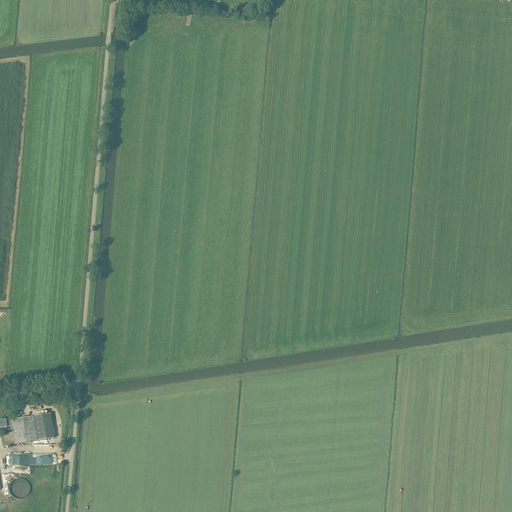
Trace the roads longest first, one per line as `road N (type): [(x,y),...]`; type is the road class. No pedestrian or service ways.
road 1 (unclassified): [(78,384),(108,46)]
road 2 (unclassified): [(66,511),(78,384)]
